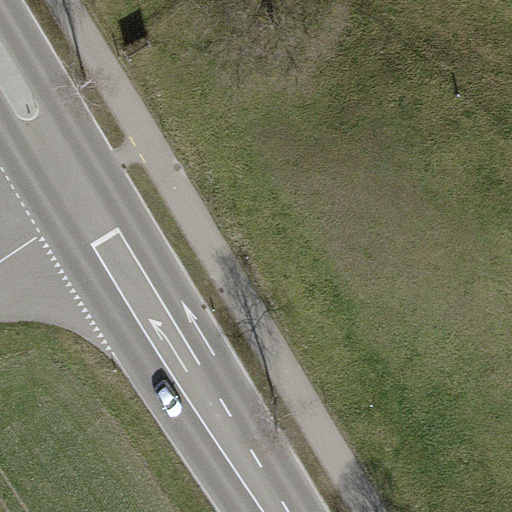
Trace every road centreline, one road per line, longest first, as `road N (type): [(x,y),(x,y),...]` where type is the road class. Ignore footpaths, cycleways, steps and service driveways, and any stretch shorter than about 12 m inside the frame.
road 1 (primary): [(76,191),(277,511)]
road 2 (primary): [(0,56),(76,191)]
